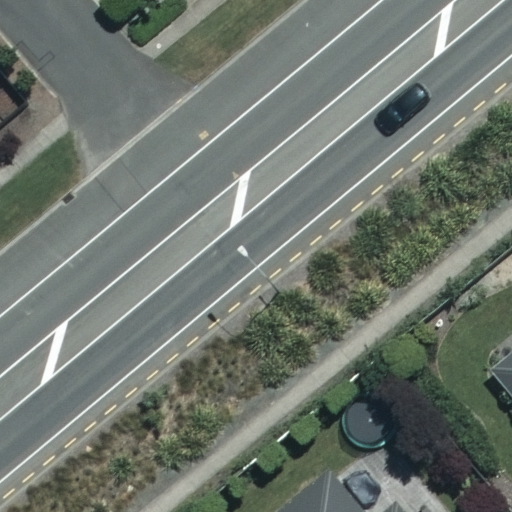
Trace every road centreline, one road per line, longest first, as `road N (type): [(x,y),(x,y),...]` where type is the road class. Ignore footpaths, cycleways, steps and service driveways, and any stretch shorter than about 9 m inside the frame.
road 1 (secondary): [(478,0),(210,222)]
road 2 (residential): [(23,0),(104,86),(210,222)]
road 3 (secondary): [(210,222),(0,396)]
